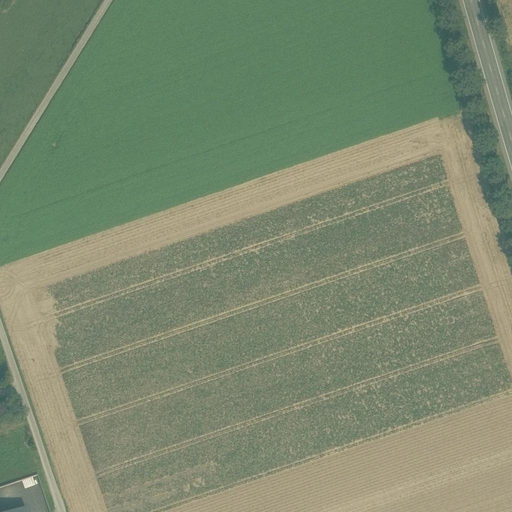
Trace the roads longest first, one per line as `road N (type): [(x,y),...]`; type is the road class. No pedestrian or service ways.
road 1 (unclassified): [(109,0),(0,179)]
road 2 (unclassified): [(0,328),(61,511)]
road 3 (secondary): [(473,0),(511,128)]
